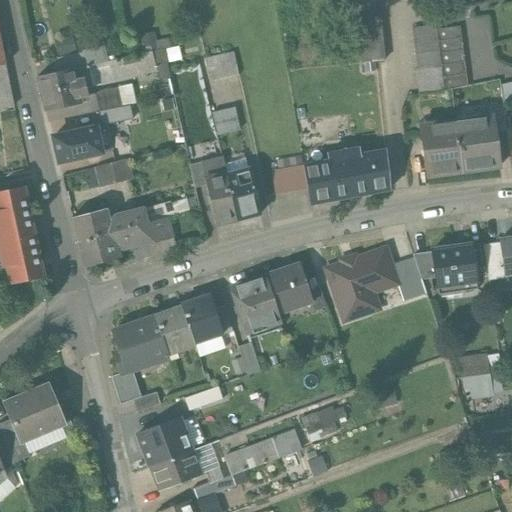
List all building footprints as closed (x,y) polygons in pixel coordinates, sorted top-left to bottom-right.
[(352,0),(354,15),(374,13),(372,0),(352,0)] [(374,13),(354,15),(359,58),(382,56),(377,13),(374,13)] [(443,93),(434,27),(412,30),(418,69),(415,69),(418,96),(443,93)] [(436,32),(444,90),(467,87),(460,28),(436,32)] [(0,43),(0,108),(14,106),(0,43)] [(148,54),(86,67),(90,86),(151,72),(148,54)] [(232,54),(204,60),(208,82),(237,76),(232,54)] [(87,98),(80,68),(37,77),(46,112),(79,104),(79,100),(87,98)] [(132,85),(117,89),(121,108),(137,105),(132,85)] [(95,94),(98,113),(121,108),(117,89),(95,94)] [(98,114),(101,128),(107,126),(132,121),(130,107),(98,114)] [(492,119),(494,134),(506,133),(506,131),(503,107),(487,109),(488,119),(492,119)] [(234,109),(211,114),(216,136),(239,131),(234,109)] [(494,134),(492,119),(488,119),(419,128),(426,178),(498,169),(494,134)] [(58,164),(113,152),(107,126),(101,128),(53,138),(58,164)] [(389,192),(384,151),(359,156),(357,150),(327,156),(328,163),(303,167),(307,190),(310,206),(389,192)] [(236,221),(226,178),(221,159),(201,164),(207,187),(216,227),(236,221)] [(96,170),(100,188),(130,180),(125,162),(96,170)] [(207,187),(201,164),(189,166),(194,190),(207,187)] [(307,190),(303,167),(271,172),(275,196),(307,190)] [(259,215),(249,172),(226,178),(236,221),(259,215)] [(24,187),(0,192),(0,239),(10,285),(43,277),(24,187)] [(151,209),(142,211),(146,224),(150,242),(149,242),(154,256),(170,252),(167,238),(163,239),(157,212),(152,212),(151,209)] [(78,242),(146,224),(142,211),(109,220),(106,210),(72,219),(78,242)] [(146,224),(78,242),(84,265),(118,256),(116,250),(149,242),(150,242),(146,224)] [(511,239),(499,241),(499,244),(504,277),(511,275),(511,239)] [(504,277),(499,244),(483,246),(488,282),(504,279),(504,277)] [(476,282),(470,245),(431,250),(432,253),(435,278),(436,287),(476,282)] [(385,251),(326,271),(344,322),(370,314),(366,302),(369,295),(397,285),(385,251)] [(435,278),(432,253),(412,256),(420,279),(435,278)] [(303,282),(298,266),(265,276),(278,317),(310,307),(308,302),(310,301),(303,282)] [(230,288),(244,333),(280,322),(278,317),(265,276),(230,288)] [(308,302),(310,307),(312,314),(326,310),(316,278),(303,282),(310,301),(308,302)] [(212,311),(207,296),(181,304),(182,307),(193,344),(220,336),(212,311)] [(193,344),(182,307),(154,316),(155,317),(167,355),(194,347),(193,344)] [(212,311),(220,336),(232,332),(224,307),(212,311)] [(167,355),(155,317),(113,330),(119,350),(113,352),(119,373),(131,369),(167,358),(167,355)] [(250,343),(238,347),(247,374),(259,370),(250,343)] [(140,396),(131,369),(119,373),(110,376),(118,403),(140,396)] [(489,374),(461,379),(463,390),(471,390),(472,397),(492,395),(489,374)] [(63,427),(46,384),(3,402),(10,420),(13,427),(15,427),(22,444),(24,443),(63,427)] [(156,392),(132,400),(136,412),(160,404),(156,392)] [(302,418),(308,437),(337,427),(330,408),(302,418)] [(191,452),(179,419),(137,435),(149,468),(191,452)] [(0,423),(0,431),(2,437),(14,464),(30,457),(24,443),(22,444),(15,427),(13,427),(10,420),(0,423)] [(224,465),(228,477),(299,451),(293,434),(270,442),(270,440),(221,458),(224,465)] [(2,437),(0,439),(0,463),(4,473),(14,464),(2,437)] [(158,491),(200,476),(191,452),(149,468),(158,491)] [(207,485),(228,477),(224,465),(202,473),(207,485)] [(207,485),(191,490),(196,502),(233,489),(228,477),(207,485)] [(159,511),(191,511),(188,502),(159,511)]
